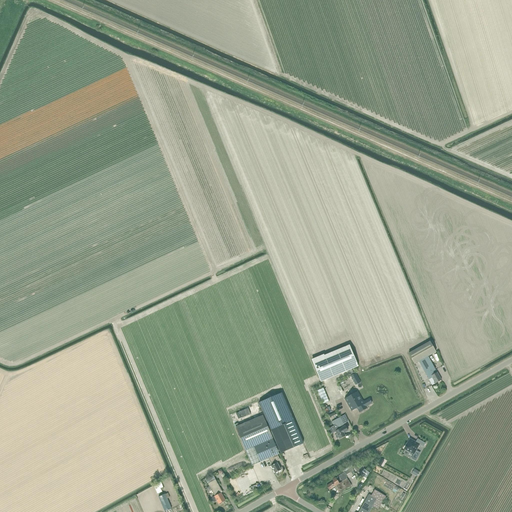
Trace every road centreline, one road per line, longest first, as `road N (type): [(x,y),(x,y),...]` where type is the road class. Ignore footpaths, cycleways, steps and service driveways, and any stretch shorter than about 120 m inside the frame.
road 1 (track): [(52,0),(511,201)]
road 2 (unclassified): [(283,487),(511,359)]
